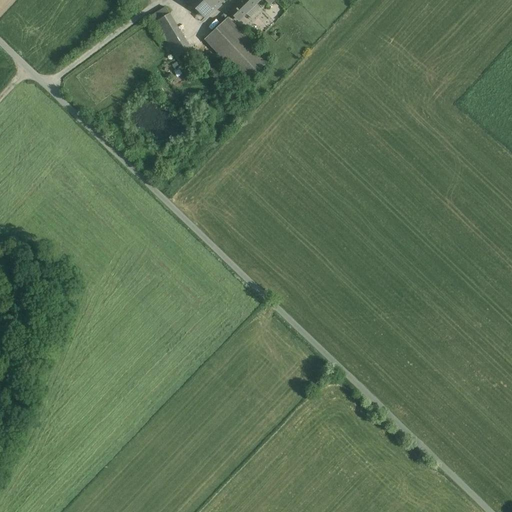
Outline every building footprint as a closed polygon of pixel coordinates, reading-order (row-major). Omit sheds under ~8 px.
[(221,4),(216,0),(187,0),(206,18),(221,4)] [(257,0),(243,0),(231,12),(239,20),(258,1),(257,0)] [(165,8),(152,16),(156,23),(169,14),(165,8)] [(191,50),(169,14),(156,23),(177,58),(191,50)] [(268,62),(227,19),(205,40),(246,83),(268,62)]
